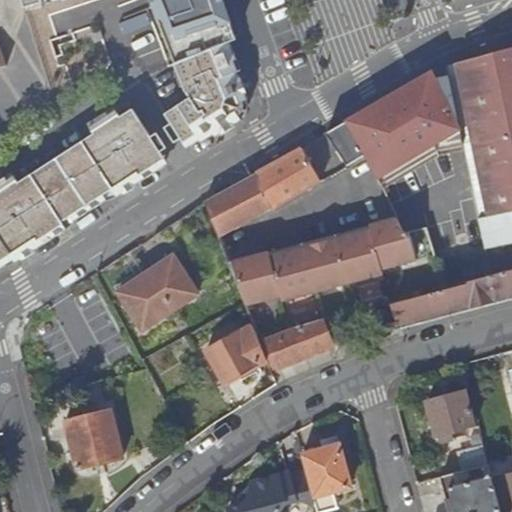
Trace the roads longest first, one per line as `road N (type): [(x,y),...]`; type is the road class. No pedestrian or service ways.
road 1 (residential): [(290,122),(0,306)]
road 2 (residential): [(362,370),(272,415),(141,511)]
road 3 (residential): [(441,39),(290,122)]
road 4 (residential): [(511,329),(362,370)]
road 5 (residential): [(362,370),(400,511)]
road 6 (residential): [(0,371),(36,511)]
road 7 (residential): [(290,122),(246,0)]
